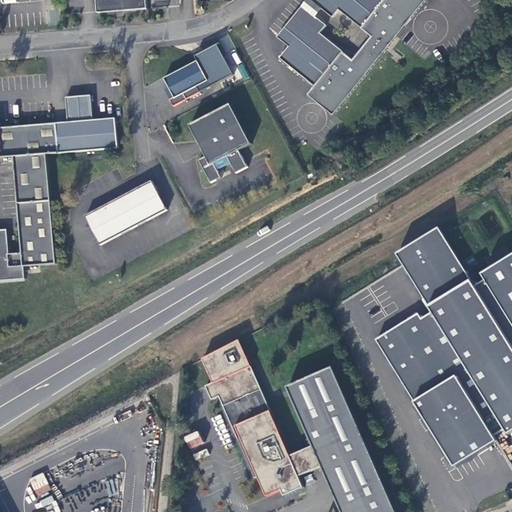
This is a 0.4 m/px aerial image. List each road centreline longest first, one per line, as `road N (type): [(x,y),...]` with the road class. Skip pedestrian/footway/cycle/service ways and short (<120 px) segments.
road 1 (primary): [(40,383),(511,102)]
road 2 (unclassified): [(251,0),(182,31),(0,50)]
